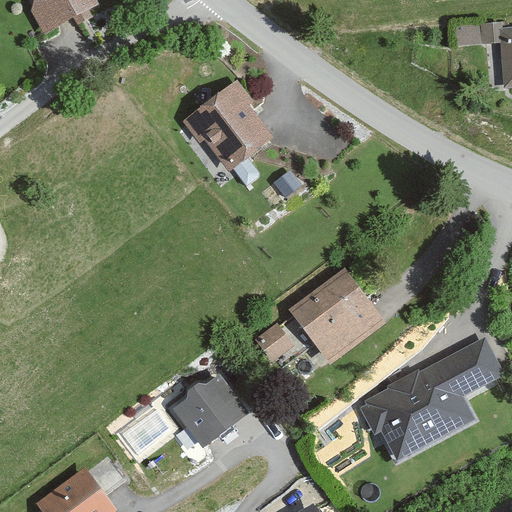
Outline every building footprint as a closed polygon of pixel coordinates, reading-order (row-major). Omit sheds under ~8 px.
[(96,0),(34,0),(27,13),(42,39),(100,6),(96,0)] [(505,23),(456,27),(458,50),(501,47),(505,90),(511,89),(511,29),(505,30),(505,23)] [(264,106),(247,83),(192,124),(208,146),(215,142),(241,177),(286,143),(260,109),(264,106)] [(345,276),(292,317),(331,368),(385,328),(345,276)] [(275,360),(298,343),(280,318),(257,335),(275,360)] [(485,339),(364,404),(399,469),(480,425),(467,400),(506,379),(485,339)] [(218,378),(175,413),(208,453),(250,418),(218,378)] [(114,511),(83,473),(36,511),(37,511),(114,511)]
